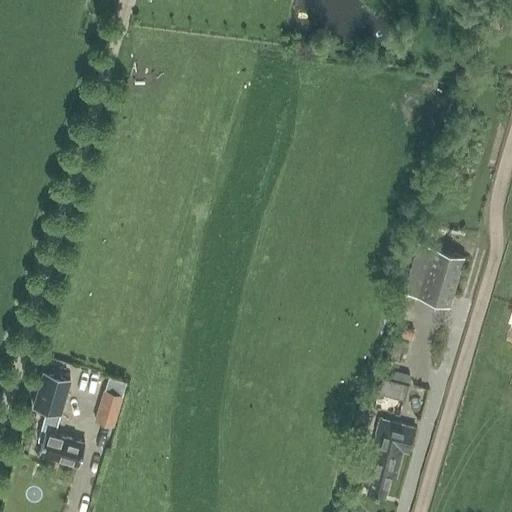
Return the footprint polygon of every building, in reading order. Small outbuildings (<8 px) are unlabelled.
[(450,306),(465,257),(432,247),(417,296),(450,306)] [(395,338),(391,351),(404,355),(408,342),(395,338)] [(70,379),(43,371),(33,406),(46,410),(60,414),(70,379)] [(410,396),(415,381),(391,374),(387,390),(410,396)] [(103,389),(94,419),(111,425),(121,395),(103,389)] [(78,466),(85,442),(54,433),(60,414),(46,410),(38,440),(42,441),(41,443),(39,453),(78,466)] [(408,452),(415,427),(380,418),(363,484),(368,486),(366,492),(384,497),(390,475),(396,477),(403,451),(408,452)]
